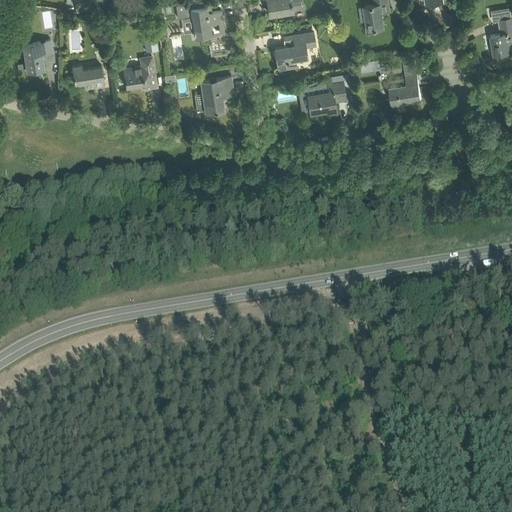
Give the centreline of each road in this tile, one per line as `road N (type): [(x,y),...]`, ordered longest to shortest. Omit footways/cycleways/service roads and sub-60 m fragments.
road 1 (tertiary): [(0,361),(40,337),(101,318),(511,249)]
road 2 (residential): [(0,101),(263,151)]
road 3 (residential): [(263,151),(438,120),(456,109)]
road 4 (residential): [(263,151),(238,0)]
